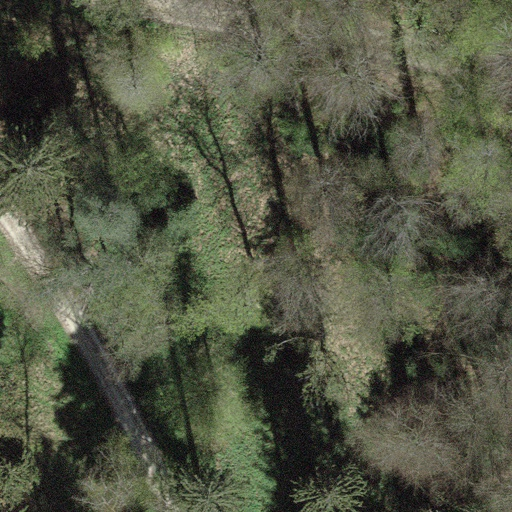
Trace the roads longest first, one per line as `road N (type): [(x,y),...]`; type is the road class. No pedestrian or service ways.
road 1 (track): [(511,76),(145,0)]
road 2 (track): [(164,511),(0,213)]
